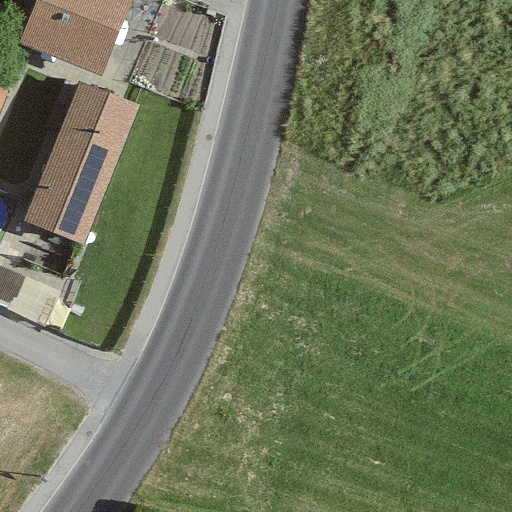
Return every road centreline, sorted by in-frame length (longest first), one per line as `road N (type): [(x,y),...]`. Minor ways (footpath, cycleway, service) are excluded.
road 1 (tertiary): [(148,405),(210,274),(272,17)]
road 2 (residential): [(148,405),(0,332)]
road 3 (tertiary): [(83,511),(148,405)]
